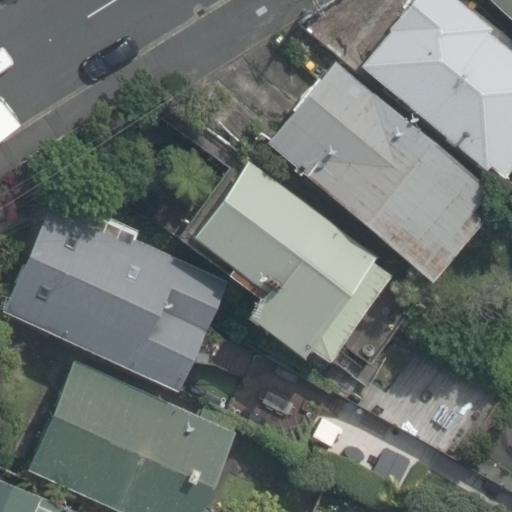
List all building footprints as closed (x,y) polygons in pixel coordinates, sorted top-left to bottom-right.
[(511,48),(456,0),(402,0),(357,58),(511,194),(511,48)] [(511,0),(489,0),(511,22),(511,0)] [(481,182),(335,59),(266,140),(428,277),(475,214),(462,204),(481,182)] [(391,266),(241,157),(185,235),(259,288),(244,310),(319,365),(391,266)] [(228,283),(71,194),(11,311),(177,393),(228,283)] [(211,511),(243,438),(80,369),(33,479),(111,511),(211,511)] [(71,511),(0,481),(0,511),(71,511)]
